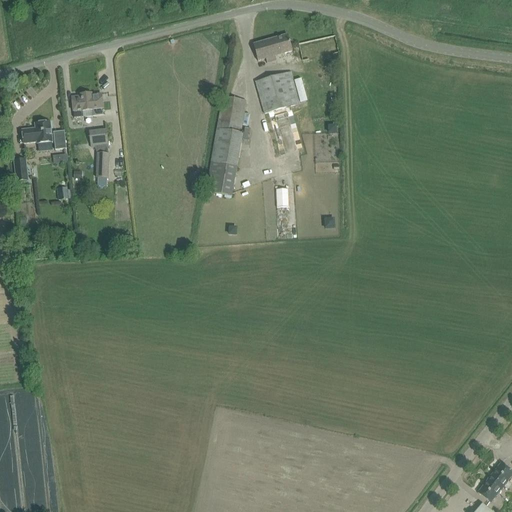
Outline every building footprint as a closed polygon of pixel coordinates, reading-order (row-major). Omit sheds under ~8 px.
[(288,35),(253,45),(258,62),(266,59),(267,64),(277,62),(275,57),(284,54),(293,52),(288,35)] [(302,62),(339,53),(335,37),(299,45),(301,57),(298,59),(299,62),(302,61),(302,62)] [(323,59),(310,61),(313,74),(325,72),(323,59)] [(291,73),(256,83),(258,92),(265,115),(297,106),(300,105),(294,83),(291,73)] [(72,98),(74,119),(104,116),(102,95),(92,96),(91,94),(81,96),(81,97),(72,98)] [(224,198),(231,199),(246,102),(224,96),(206,191),(225,195),(224,198)] [(31,130),(22,131),(23,141),(24,145),(38,143),(38,145),(52,144),(51,133),(50,123),(35,125),(36,129),(36,132),(31,132),(31,130)] [(109,145),(107,129),(89,131),(91,149),(95,149),(97,155),(96,178),(99,178),(98,185),(107,186),(108,179),(109,154),(108,154),(108,145),(109,145)] [(66,150),(65,132),(54,134),(56,151),(66,150)] [(17,183),(28,182),(26,160),(14,161),(17,183)] [(58,201),(72,199),(71,190),(68,191),(67,188),(57,189),(58,201)] [(333,220),(325,220),(326,228),(334,228),(333,220)] [(511,477),(511,472),(509,470),(501,464),(491,476),(487,481),(478,494),(486,500),(491,504),(511,477)]
